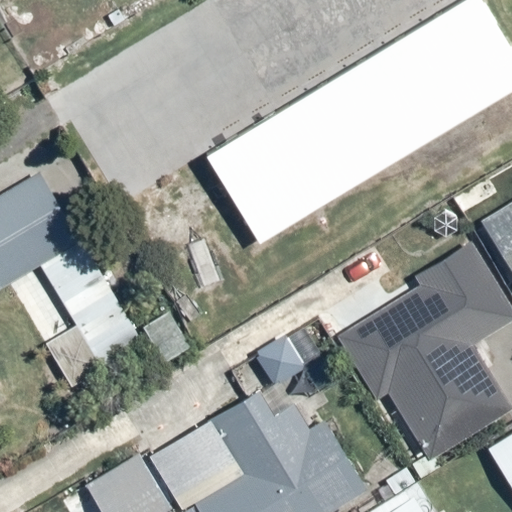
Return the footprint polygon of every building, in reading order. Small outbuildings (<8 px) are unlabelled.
[(511,37),(489,0),(459,0),(209,150),(263,240),(511,90),(511,37)] [(42,174),(0,199),(0,287),(81,239),(42,174)] [(511,197),(483,216),(511,262),(511,197)] [(511,320),(511,299),(474,237),(416,272),(422,282),(339,332),(379,397),(392,389),(434,457),(511,409),(511,403),(475,343),(511,320)] [(163,302),(136,319),(161,358),(188,340),(163,302)] [(251,471),(201,501),(208,511),(331,511),(372,488),(329,417),(313,426),(297,400),(279,411),(263,385),(217,413),(251,471)] [(511,427),(486,443),(511,485),(511,427)] [(428,511),(412,484),(366,511),(428,511)]
